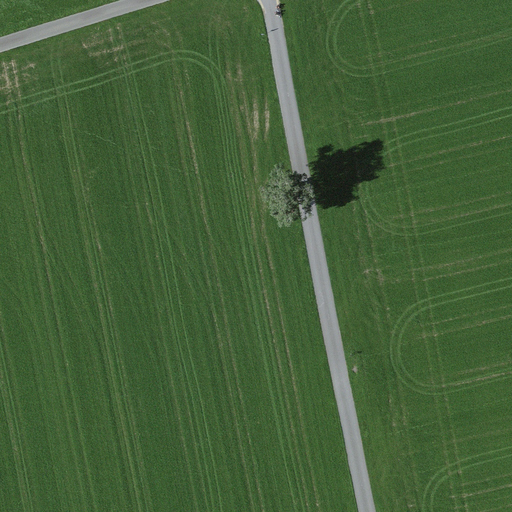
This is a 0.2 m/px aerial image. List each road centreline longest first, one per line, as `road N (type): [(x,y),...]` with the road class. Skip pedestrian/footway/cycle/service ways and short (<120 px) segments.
road 1 (unclassified): [(270,0),(368,511)]
road 2 (track): [(154,0),(0,51)]
